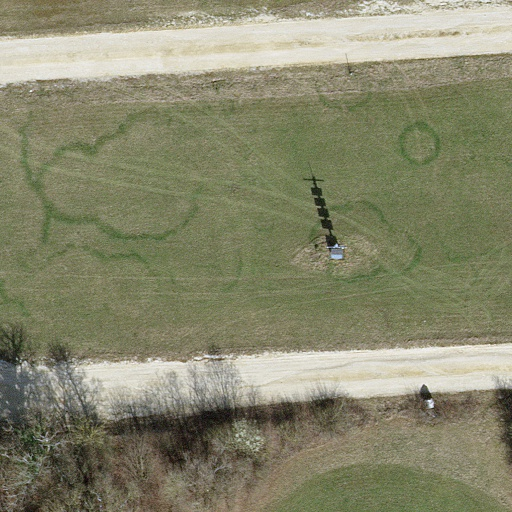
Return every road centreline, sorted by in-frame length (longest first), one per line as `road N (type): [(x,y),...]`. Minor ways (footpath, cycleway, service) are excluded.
road 1 (track): [(511,27),(0,65)]
road 2 (track): [(0,393),(511,374)]
